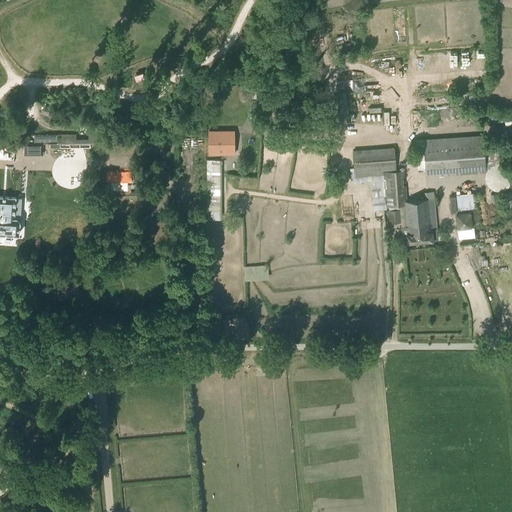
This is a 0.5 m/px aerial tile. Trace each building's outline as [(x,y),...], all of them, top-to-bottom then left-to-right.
[(227,154),(227,146),(234,146),(234,145),(235,145),(235,139),(234,139),(234,130),(234,131),(230,131),(230,130),(229,130),(229,131),(225,131),(225,130),(224,130),(224,135),(222,135),(222,130),(221,130),(221,131),(215,131),(209,131),(209,154),(209,153),(217,153),(217,154),(217,153),(222,153),(222,154),(222,153),(226,153),(226,154),(227,154)] [(56,142),(56,134),(34,134),(34,142),(43,142),(56,142)] [(486,171),(485,163),(493,162),(500,162),(499,152),(501,152),(500,142),(482,143),(481,135),(412,141),(413,160),(416,159),(417,169),(425,168),(425,176),(486,171)] [(25,152),(42,152),(42,142),(25,142),(25,152)] [(403,201),(407,201),(406,185),(403,185),(402,171),(382,172),(382,170),(395,170),(394,148),(352,151),(353,167),(350,167),(351,183),(353,184),(370,182),(373,210),(387,209),(386,206),(399,205),(400,209),(388,210),(389,223),(401,222),(401,227),(402,227),(405,226),(405,224),(403,201)] [(221,218),(221,158),(207,158),(207,218),(221,218)] [(487,169),(486,171),(485,174),(485,176),(485,179),(486,182),(487,185),(489,187),(491,189),(494,190),(497,190),(500,190),(503,190),(505,189),(508,187),(510,184),(511,182),(511,179),(511,173),(511,171),(510,169),(508,167),(506,165),(504,164),(501,163),(499,163),(497,163),(495,163),(492,164),(489,166),(487,169)] [(108,172),(107,175),(107,181),(131,181),(131,176),(131,172),(108,172)] [(511,190),(502,191),(503,215),(511,214),(511,190)] [(450,209),(476,208),(475,192),(450,193),(450,209)] [(0,232),(19,234),(20,221),(17,219),(20,216),(21,207),(19,205),(15,205),(16,198),(0,196),(0,232)] [(429,199),(407,201),(403,201),(405,224),(415,223),(417,242),(433,241),(436,240),(438,238),(437,235),(436,234),(435,229),(437,229),(436,219),(431,220),(429,199)] [(471,228),(470,214),(456,215),(458,229),(471,228)] [(402,227),(402,235),(401,235),(402,243),(407,243),(417,242),(415,223),(405,224),(405,226),(402,227)] [(57,285),(58,299),(80,297),(79,281),(67,282),(67,284),(57,285)]
